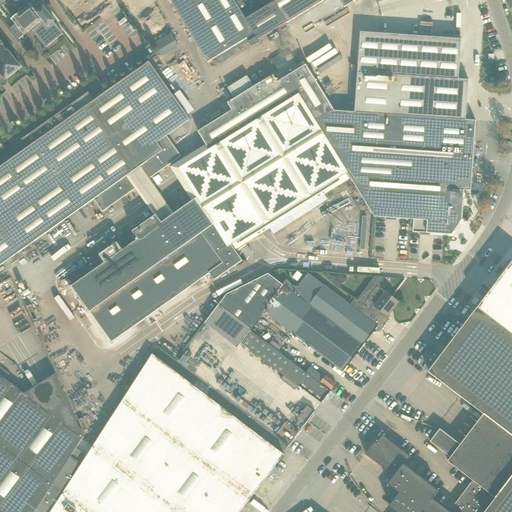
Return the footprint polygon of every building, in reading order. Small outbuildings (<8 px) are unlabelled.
[(62,0),(76,17),(84,10),(87,13),(102,0),(62,0)] [(169,0),(208,63),(223,53),(227,60),(241,51),(239,48),(248,42),(251,47),(260,43),(258,39),(286,22),(286,23),(324,0),(278,0),(252,16),(241,0),(169,0)] [(53,22),(55,20),(40,2),(33,7),(31,5),(20,13),(20,12),(11,19),(15,24),(10,28),(19,39),(32,29),(36,35),(46,48),(63,34),(53,22)] [(358,73),(355,112),(466,120),(469,80),(459,79),(462,39),(361,32),(358,73)] [(173,33),(156,43),(164,55),(181,45),(173,33)] [(2,45),(3,44),(0,41),(0,81),(4,78),(5,79),(21,67),(8,51),(7,52),(2,45)] [(232,110),(198,131),(210,150),(299,95),(316,122),(334,111),(306,64),(302,67),(300,63),(297,64),(291,53),(284,57),(282,54),(271,60),(279,72),(260,83),(260,82),(227,103),(232,110)] [(0,265),(93,199),(102,212),(136,188),(128,175),(140,167),(148,179),(181,156),(167,136),(190,119),(149,62),(94,101),(88,93),(89,93),(88,92),(22,139),(22,140),(28,147),(0,166),(0,265)] [(233,97),(253,85),(247,76),(228,88),(233,97)] [(204,149),(169,171),(191,207),(195,204),(227,255),(233,251),(235,254),(271,232),(274,237),(328,203),(325,198),(350,183),(299,100),(208,155),(204,149)] [(334,111),(316,122),(374,217),(414,219),(413,232),(452,235),(462,220),(464,190),(471,190),(476,120),(466,120),(334,111)] [(214,280),(235,265),(242,260),(234,248),(240,244),(232,232),(226,237),(215,222),(213,224),(195,199),(162,223),(156,214),(99,254),(105,262),(72,286),(112,342),(209,273),(214,280)] [(511,262),(478,307),(511,333),(511,262)] [(298,270),(294,277),(299,280),(303,273),(298,270)] [(368,299),(359,312),(308,273),(296,288),(286,280),(282,284),(268,274),(214,300),(220,305),(251,328),(252,329),(251,330),(255,334),(259,328),(255,325),(263,314),(261,313),(263,311),(343,372),(348,366),(351,365),(350,362),(356,355),(359,355),(359,352),(365,343),(368,343),(368,340),(373,333),(380,332),(389,319),(389,316),(388,316),(398,302),(377,286),(367,298),(368,299)] [(327,273),(324,276),(330,280),(329,281),(339,288),(341,287),(341,283),(344,283),(347,278),(336,277),(333,275),(332,277),(327,273)] [(511,511),(511,333),(478,307),(428,372),(484,414),(460,444),(440,429),(430,441),(451,457),(448,461),(473,480),(496,498),(485,511),(511,511)] [(330,391),(255,334),(251,330),(252,329),(251,328),(237,347),(237,348),(241,343),(251,351),(251,350),(283,375),(281,379),(295,390),(299,386),(308,393),(312,389),(324,398),(323,399),(324,400),(330,391)] [(284,454),(276,448),(152,354),(122,401),(250,498),(284,454)] [(0,511),(48,511),(49,511),(50,511),(62,493),(81,464),(70,457),(83,436),(55,374),(25,394),(0,375),(0,511)] [(331,390),(336,384),(325,375),(321,382),(331,390)] [(239,511),(250,498),(122,401),(92,447),(177,511),(239,511)] [(404,464),(410,456),(383,435),(377,443),(375,442),(365,454),(394,476),(388,484),(403,495),(401,498),(396,497),(389,506),(397,511),(485,511),(496,498),(473,480),(449,511),(433,499),(439,491),(404,464)] [(86,511),(177,511),(92,447),(62,493),(86,511)] [(86,511),(62,493),(50,511),(49,511),(48,511),(86,511)]
